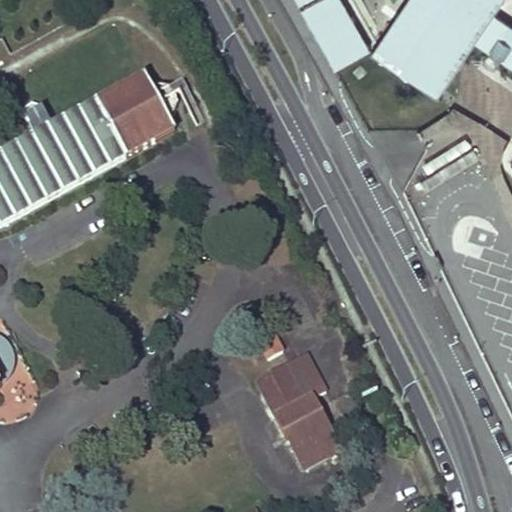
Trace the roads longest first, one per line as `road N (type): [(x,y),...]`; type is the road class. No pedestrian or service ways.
road 1 (secondary): [(223,0),(402,340),(468,497)]
road 2 (residential): [(374,511),(388,493),(390,456),(372,419),(350,412),(339,397)]
